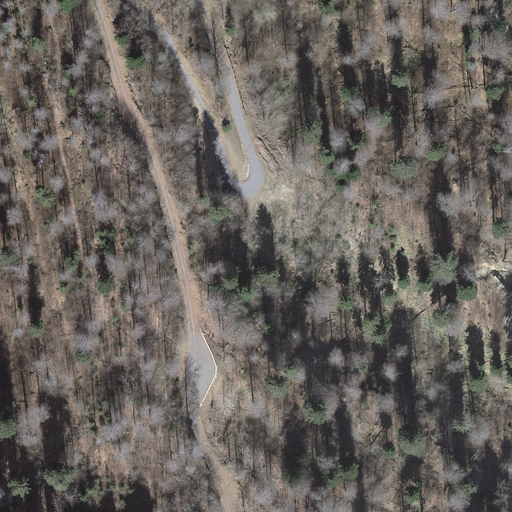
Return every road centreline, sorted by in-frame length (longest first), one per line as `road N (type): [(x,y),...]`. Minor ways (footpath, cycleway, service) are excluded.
road 1 (track): [(227,511),(197,442),(187,290),(159,171),(94,0)]
road 2 (track): [(133,0),(180,64),(225,176),(242,190),(260,178),(261,164),(199,0)]
